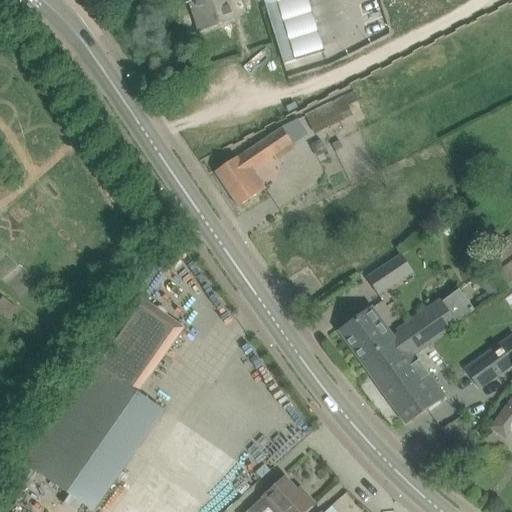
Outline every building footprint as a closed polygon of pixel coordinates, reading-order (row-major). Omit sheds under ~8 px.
[(235,18),(228,0),(195,0),(196,3),(192,4),(201,30),(235,18)] [(265,0),(288,71),(299,68),(278,0),(265,0)] [(358,100),(354,92),(305,115),(314,134),(353,115),(348,104),(358,100)] [(283,129),(216,173),(238,207),(255,196),(266,188),(265,187),(253,170),(275,155),(278,161),(296,149),(294,145),(283,129)] [(340,140),(333,143),(336,150),(343,147),(340,140)] [(511,234),(506,238),(496,245),(501,252),(490,259),(495,267),(511,255),(511,234)] [(384,267),(395,284),(414,271),(402,255),(384,267)] [(511,261),(498,271),(511,289),(511,287),(511,261)] [(500,289),(488,280),(481,288),(493,298),(500,289)] [(460,289),(442,302),(440,299),(397,330),(400,335),(395,338),(372,306),(339,330),(407,424),(446,396),(415,354),(458,323),(456,321),(474,308),(460,289)] [(138,297),(94,362),(24,462),(93,510),(163,410),(139,394),(184,329),(138,297)] [(511,336),(466,370),(480,388),(511,364),(511,336)] [(511,431),(511,401),(493,428),(506,438),(511,431)] [(443,428),(450,437),(466,426),(459,417),(443,428)] [(285,478),(264,497),(249,510),(250,511),(305,511),(314,504),(304,493),(301,496),(285,478)] [(237,503),(246,511),(264,493),(254,484),(237,503)]
